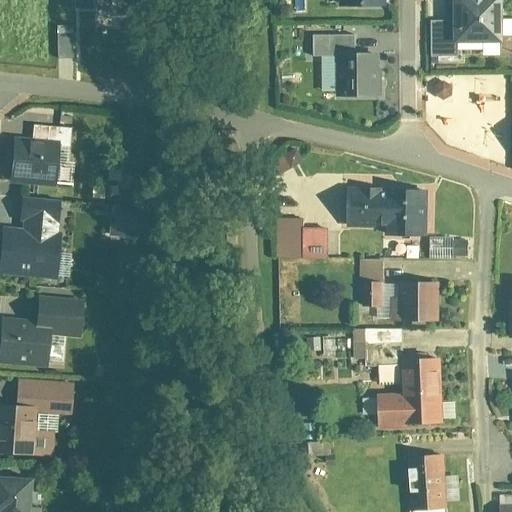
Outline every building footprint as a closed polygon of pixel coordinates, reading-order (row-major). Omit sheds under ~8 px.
[(502,0),(456,0),(458,49),(503,48),(502,0)] [(375,55),(339,56),(340,100),(376,98),(375,55)] [(12,179),(74,184),(77,148),(15,144),(12,179)] [(428,194),(351,193),(352,231),(388,231),(388,240),(429,240),(428,194)] [(57,278),(64,206),(24,202),(21,234),(6,233),(2,273),(57,278)] [(435,286),(403,286),(406,332),(438,330),(435,286)] [(37,326),(2,323),(0,340),(0,363),(43,367),(47,334),(81,336),(84,309),(38,305),(37,326)] [(443,427),(440,360),(402,361),(403,402),(382,403),(384,429),(443,427)] [(30,408),(0,407),(0,457),(29,459),(30,408)] [(440,459),(408,461),(411,511),(441,510),(440,459)] [(30,511),(31,483),(0,481),(0,511),(30,511)] [(511,511),(511,496),(499,497),(500,511),(511,511)]
